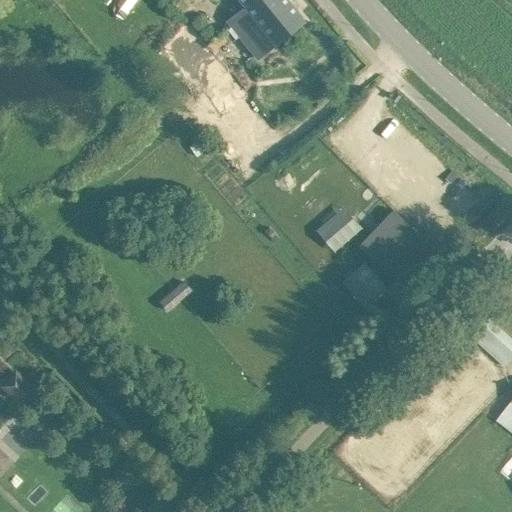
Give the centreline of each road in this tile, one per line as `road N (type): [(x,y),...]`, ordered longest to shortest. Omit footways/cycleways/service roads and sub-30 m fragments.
road 1 (unclassified): [(235,511),(511,231)]
road 2 (tertiary): [(511,144),(361,0)]
